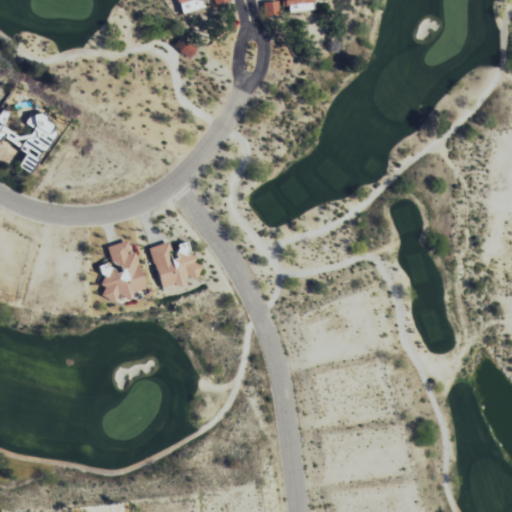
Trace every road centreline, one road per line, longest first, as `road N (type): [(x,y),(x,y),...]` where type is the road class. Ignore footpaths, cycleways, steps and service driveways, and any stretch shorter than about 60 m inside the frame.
road 1 (residential): [(0,198),(59,217),(92,216),(130,207),(179,180),(221,132),(244,88),(250,20),(243,0)]
road 2 (residential): [(179,180),(244,274),(274,348),(298,511)]
